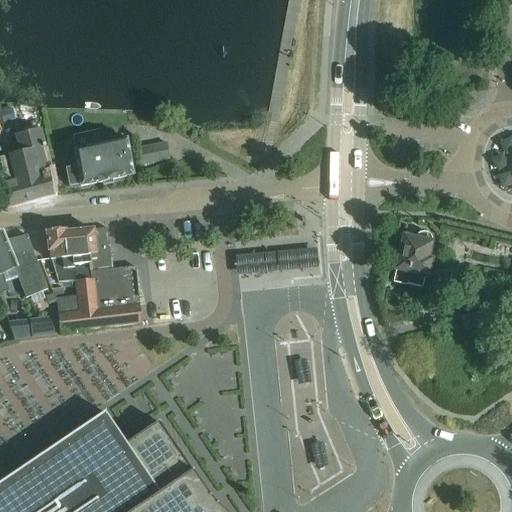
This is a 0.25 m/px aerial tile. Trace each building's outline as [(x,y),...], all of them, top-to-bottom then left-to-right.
[(47,172),(46,172),(41,151),(45,150),(41,132),(15,138),(20,156),(0,160),(0,166),(10,207),(53,196),(47,172)] [(81,188),(102,183),(102,188),(113,186),(113,181),(134,176),(126,141),(104,146),(76,152),(73,152),(77,172),(67,174),(70,188),(81,186),(81,188)] [(139,150),(142,166),(170,160),(166,144),(139,150)] [(112,271),(110,253),(113,253),(110,225),(92,227),(92,231),(64,234),(64,232),(45,234),(47,254),(50,254),(50,259),(56,284),(77,282),(78,298),(64,299),(56,300),(59,325),(31,328),(32,337),(60,334),(141,326),(135,268),(112,271)] [(0,293),(9,290),(2,274),(14,268),(25,298),(47,290),(36,262),(26,236),(6,242),(2,231),(0,231),(0,293)] [(432,261),(428,260),(432,243),(433,242),(433,241),(432,240),(432,238),(431,237),(428,235),(427,234),(425,233),(424,233),(422,233),(421,233),(420,233),(418,234),(417,235),(416,235),(416,236),(415,238),(415,239),(414,240),(404,238),(396,271),(397,272),(394,284),(406,287),(406,285),(422,289),(424,278),(427,279),(432,261)] [(483,315),(462,321),(465,333),(487,327),(483,315)] [(159,424),(126,446),(105,414),(0,484),(0,511),(222,511),(217,507),(212,501),(207,495),(159,424)]
